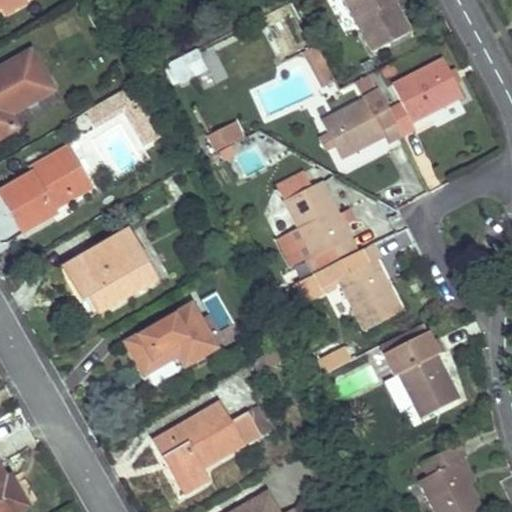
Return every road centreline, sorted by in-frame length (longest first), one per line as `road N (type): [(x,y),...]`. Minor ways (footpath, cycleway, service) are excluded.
road 1 (residential): [(511,169),(420,211),(459,302),(507,310)]
road 2 (residential): [(0,320),(109,511)]
